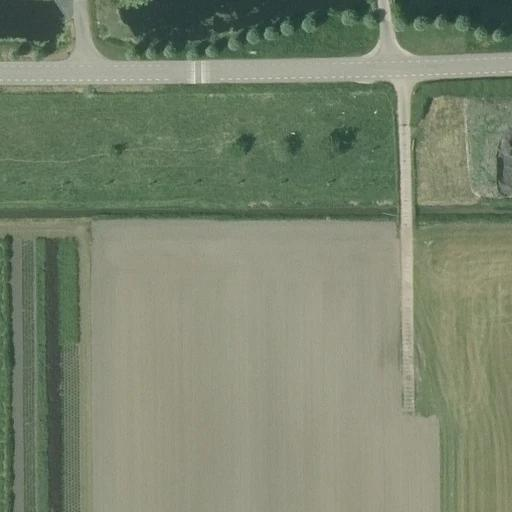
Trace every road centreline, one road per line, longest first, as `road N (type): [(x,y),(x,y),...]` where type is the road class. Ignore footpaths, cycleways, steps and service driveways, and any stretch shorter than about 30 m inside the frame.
road 1 (tertiary): [(511,65),(0,73)]
road 2 (track): [(401,69),(408,407)]
